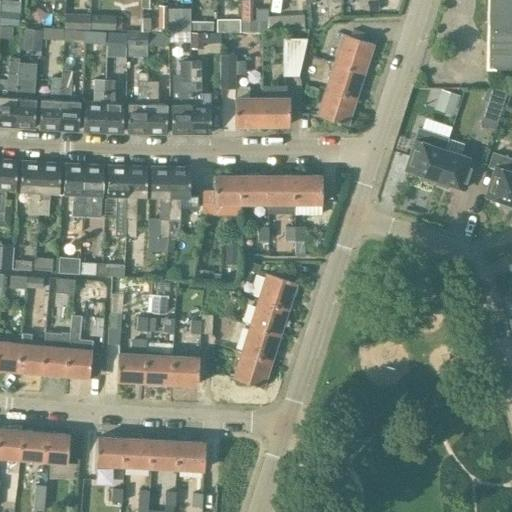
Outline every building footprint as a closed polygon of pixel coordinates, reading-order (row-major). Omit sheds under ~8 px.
[(247,0),(241,0),(241,33),(260,32),(267,31),(268,9),(255,9),(255,20),(252,20),(252,0),(247,0)] [(272,0),(272,8),(285,8),(285,22),(294,22),(295,0),(272,0)] [(511,0),(488,0),(487,67),(511,67),(511,0)] [(172,31),(190,31),(191,22),(190,22),(190,20),(180,20),(179,9),(167,9),(167,30),(172,31)] [(0,10),(0,24),(19,26),(20,12),(0,10)] [(65,14),(64,29),(84,29),(89,30),(89,29),(90,15),(65,14)] [(90,29),(106,30),(115,30),(115,29),(115,16),(91,15),(90,29)] [(116,29),(126,30),(140,30),(140,17),(116,16),(116,29)] [(240,33),(240,20),(216,20),(216,33),(240,33)] [(213,31),(213,22),(191,22),(190,31),(213,31)] [(350,33),(345,32),(336,58),(364,68),(373,40),(362,37),(364,31),(352,27),(350,33)] [(43,28),(42,39),(63,40),(63,29),(43,28)] [(64,29),(63,40),(84,42),(84,31),(64,29)] [(84,31),(84,42),(105,43),(105,32),(84,31)] [(127,32),(127,44),(147,45),(147,32),(127,32)] [(148,33),(148,46),(167,46),(167,32),(166,32),(148,32),(148,33)] [(107,33),(107,45),(126,46),(126,39),(126,34),(107,33)] [(283,38),(282,76),(298,76),(301,62),(307,38),(283,38)] [(235,60),(236,55),(220,55),(219,66),(219,89),(235,89),(236,74),(245,75),(245,60),(235,60)] [(17,74),(18,58),(9,57),(8,71),(8,74),(17,74)] [(336,58),(327,85),(355,94),(364,68),(336,58)] [(17,74),(14,124),(33,126),(35,96),(32,96),(34,61),(18,60),(17,74)] [(190,81),(190,61),(180,61),(180,74),(180,81),(190,81)] [(200,81),(200,77),(200,61),(190,61),(190,81),(200,81)] [(61,77),(58,127),(77,128),(79,100),(69,99),(70,75),(71,70),(62,69),(61,75),(61,77)] [(0,123),(14,124),(17,74),(8,74),(8,77),(0,76),(0,123)] [(180,81),(180,74),(173,74),(173,101),(171,101),(171,131),(190,131),(190,81),(180,81)] [(84,97),(83,129),(102,130),(104,76),(95,75),(94,97),(84,97)] [(122,130),(123,99),(113,98),(114,76),(104,76),(102,130),(122,130)] [(40,97),(39,126),(58,127),(61,77),(51,77),(49,98),(40,97)] [(128,99),(126,130),(146,131),(148,77),(138,77),(137,99),(128,99)] [(165,132),(167,100),(157,100),(158,77),(148,77),(146,131),(165,132)] [(200,81),(190,81),(190,131),(210,131),(210,101),(201,101),(200,81)] [(318,112),(346,122),(355,94),(327,85),(318,112)] [(487,85),(484,98),(490,100),(484,123),(498,126),(507,91),(487,85)] [(234,97),(234,123),(261,122),(261,97),(249,97),(249,87),(236,87),(235,97),(234,97)] [(441,89),(434,109),(453,115),(459,95),(441,89)] [(288,122),(288,96),(261,97),(261,122),(288,122)] [(424,130),(451,135),(454,124),(426,118),(424,130)] [(416,141),(407,168),(421,172),(419,176),(434,181),(448,138),(422,129),(419,128),(418,128),(414,140),(416,141)] [(448,138),(434,181),(449,186),(450,182),(464,187),(474,157),(461,153),(464,143),(448,138)] [(511,158),(493,153),(488,167),(496,169),(487,194),(501,199),(500,203),(511,207),(511,158)] [(15,188),(17,159),(0,157),(0,209),(3,209),(5,187),(15,188)] [(21,160),(19,188),(28,189),(27,212),(27,214),(38,215),(38,213),(41,161),(21,160)] [(38,213),(38,215),(47,215),(47,213),(48,190),(58,191),(60,162),(41,161),(38,213)] [(71,216),(81,216),(84,163),(64,162),(63,191),(72,191),(71,216)] [(81,216),(100,217),(101,192),(102,193),(103,163),(84,163),(81,216)] [(115,236),(124,236),(125,218),(126,164),(108,163),(107,194),(116,194),(116,216),(115,236)] [(136,218),(136,217),(136,194),(146,195),(146,165),(126,164),(125,218),(136,218)] [(160,218),(171,219),(171,218),(171,165),(151,165),(151,195),(160,195),(160,218)] [(171,165),(171,218),(171,219),(180,219),(180,218),(180,196),(189,196),(189,168),(189,165),(171,165)] [(214,201),(241,201),(241,173),(214,173),(214,201)] [(267,173),(241,173),(241,201),(267,201),(267,173)] [(294,173),(267,173),(267,201),(294,201),(294,173)] [(321,200),(321,173),(294,173),(294,201),(321,200)] [(125,218),(124,236),(135,236),(136,218),(125,218)] [(160,218),(159,238),(168,238),(171,219),(160,218)] [(171,219),(168,238),(179,238),(180,219),(171,219)] [(242,241),(242,226),(231,226),(231,241),(242,241)] [(268,226),(257,226),(257,240),(268,240),(268,226)] [(284,227),(284,240),(294,240),(294,227),(284,227)] [(304,240),(304,227),(294,227),(294,240),(304,240)] [(0,268),(11,269),(12,245),(0,244),(0,268)] [(51,271),(53,258),(36,256),(35,269),(51,271)] [(58,272),(79,274),(79,261),(79,259),(58,257),(58,272)] [(79,261),(79,274),(95,275),(95,274),(96,262),(79,261)] [(107,263),(106,274),(106,275),(123,276),(124,264),(107,263)] [(261,291),(259,298),(287,307),(296,281),(268,271),(267,274),(261,291)] [(10,275),(9,288),(25,289),(25,276),(10,275)] [(25,286),(42,287),(43,277),(26,275),(25,286)] [(73,293),(74,279),(55,277),(54,292),(73,293)] [(150,298),(150,312),(168,313),(168,299),(150,298)] [(250,324),(278,333),(287,307),(259,298),(250,324)] [(108,321),(107,342),(119,343),(120,313),(111,313),(109,313),(108,321)] [(69,339),(66,373),(89,376),(92,347),(92,342),(92,341),(89,341),(78,340),(80,318),(71,317),(69,334),(69,337),(69,339)] [(136,317),(135,330),(146,330),(147,317),(136,317)] [(163,318),(162,332),(173,333),(174,319),(163,318)] [(91,319),(90,327),(102,328),(103,320),(91,319)] [(201,320),(190,320),(189,333),(200,334),(201,320)] [(250,324),(242,349),(270,358),(278,333),(250,324)] [(44,343),(41,371),(53,372),(66,373),(69,339),(69,337),(69,334),(45,332),(44,343)] [(20,341),(18,369),(41,371),(44,343),(30,342),(31,334),(20,333),(20,341)] [(0,367),(18,369),(20,341),(0,338),(0,367)] [(118,351),(117,378),(144,379),(145,353),(143,353),(144,340),(134,339),(132,339),(131,352),(118,351)] [(145,353),(144,379),(170,381),(172,354),(172,344),(146,342),(145,353)] [(233,376),(261,385),(270,358),(242,349),(233,376)] [(199,356),(172,354),(170,381),(197,382),(199,356)] [(0,425),(0,454),(19,456),(21,427),(0,425)] [(45,429),(21,427),(19,456),(42,458),(45,429)] [(69,431),(45,429),(42,458),(67,460),(69,431)] [(98,435),(96,461),(124,463),(125,436),(98,435)] [(125,436),(124,463),(150,464),(152,438),(125,436)] [(178,439),(152,438),(150,464),(177,465),(178,439)] [(205,440),(178,439),(177,465),(204,467),(205,440)] [(34,484),(33,497),(44,498),(45,485),(34,484)] [(122,489),(111,488),(111,502),(121,502),(122,489)] [(148,504),(149,490),(138,490),(137,503),(148,504)] [(175,506),(175,492),(164,491),(164,505),(175,506)] [(192,506),(195,506),(202,507),(202,493),(193,493),(192,506)] [(43,511),(44,498),(33,497),(32,510),(43,511)]
